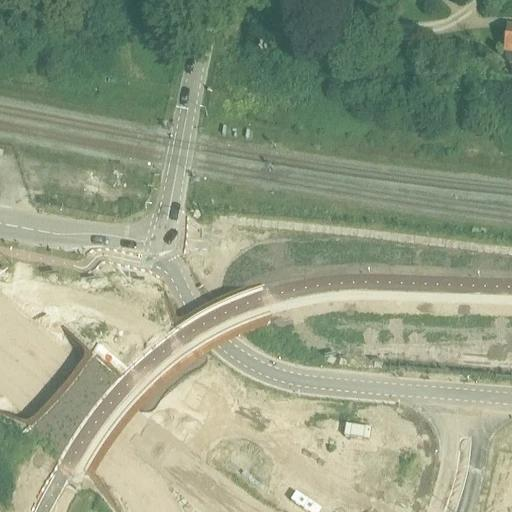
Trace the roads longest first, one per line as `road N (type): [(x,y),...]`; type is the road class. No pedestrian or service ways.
road 1 (tertiary): [(453,394),(288,378),(236,354),(197,314),(178,280),(168,230),(209,0)]
road 2 (primary): [(235,511),(0,322)]
road 3 (unclassified): [(0,374),(113,462),(150,511)]
road 4 (tertiary): [(453,394),(432,511)]
